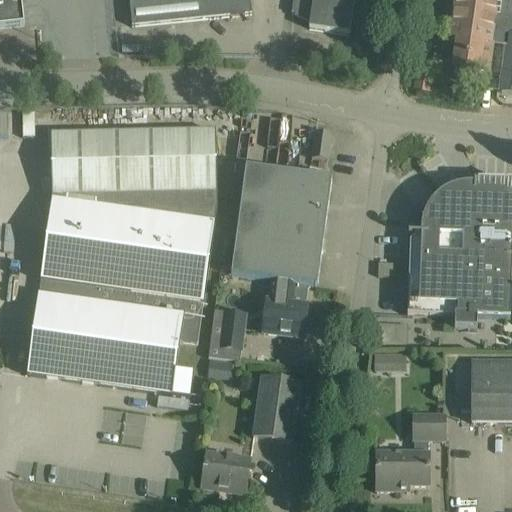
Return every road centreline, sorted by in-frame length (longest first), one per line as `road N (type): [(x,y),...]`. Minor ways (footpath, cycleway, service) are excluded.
road 1 (unclassified): [(327,511),(383,111)]
road 2 (unclassified): [(0,89),(219,83),(383,111)]
road 3 (unclassified): [(383,111),(511,128)]
